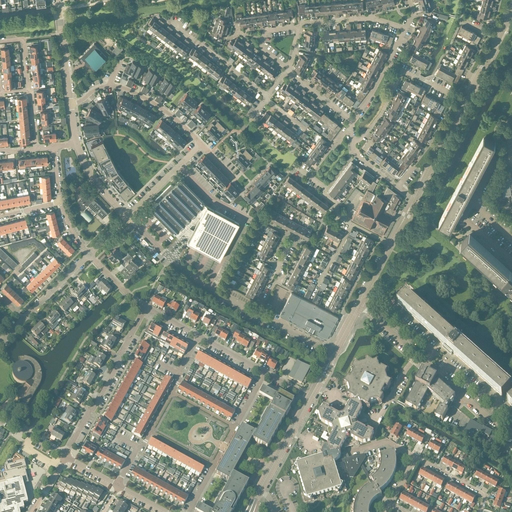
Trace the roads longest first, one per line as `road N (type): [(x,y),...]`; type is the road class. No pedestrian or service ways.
road 1 (residential): [(63,455),(144,305)]
road 2 (unclassified): [(178,166),(208,198),(244,216),(209,287)]
road 3 (residential): [(200,143),(123,87),(102,87),(70,103)]
road 4 (residential): [(265,98),(160,16)]
road 5 (residential): [(511,262),(464,218),(495,160)]
road 6 (tertiary): [(249,511),(310,398)]
road 7 (residential): [(390,244),(342,220),(322,186),(294,165)]
road 8 (residential): [(511,434),(417,355)]
